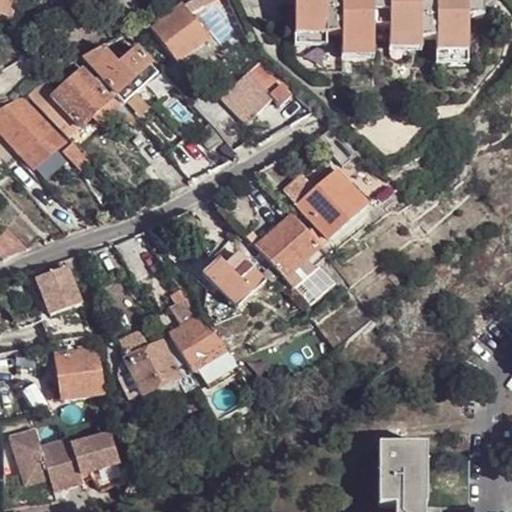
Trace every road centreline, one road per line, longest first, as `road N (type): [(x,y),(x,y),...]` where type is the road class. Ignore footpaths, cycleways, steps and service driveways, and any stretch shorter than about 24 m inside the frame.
road 1 (residential): [(0,272),(154,217),(299,135)]
road 2 (residential): [(511,358),(495,393),(490,511)]
